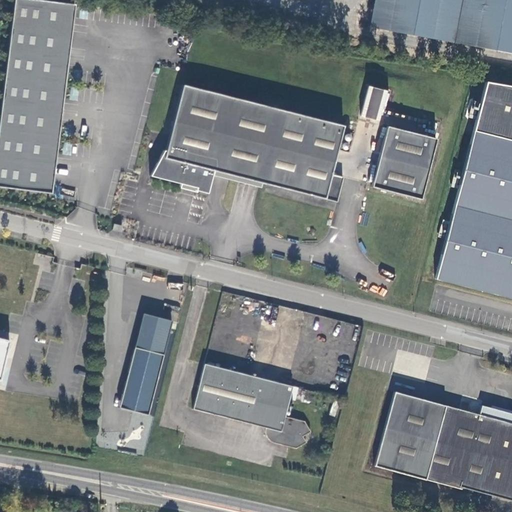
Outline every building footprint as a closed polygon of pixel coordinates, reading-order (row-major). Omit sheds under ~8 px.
[(74,4),(38,0),(13,0),(0,110),(0,187),(51,194),(74,4)] [(511,53),(511,0),(373,0),(369,27),(511,53)] [(511,86),(485,82),(435,279),(511,298),(511,86)] [(343,126),(182,85),(169,136),(166,150),(164,150),(150,175),(196,187),(195,190),(207,193),(213,171),(337,202),(343,178),(331,174),(343,126)] [(386,91),(367,86),(360,116),(378,120),(386,91)] [(436,139),(386,126),(371,187),(420,199),(436,139)] [(0,379),(10,341),(0,338),(0,379)] [(118,408),(133,411),(147,415),(163,354),(134,347),(118,408)] [(289,399),(292,386),(204,364),(192,409),(265,429),(265,431),(266,435),(268,440),(271,442),(273,443),(296,449),(306,442),(303,436),(310,432),(304,421),(285,416),(289,399)] [(298,388),(292,386),(289,399),(295,401),(298,388)] [(478,414),(393,392),(373,466),(461,490),(462,488),(511,501),(511,413),(481,405),(478,414)]
